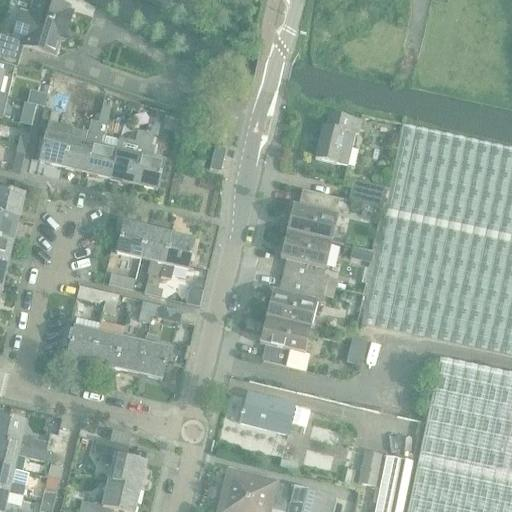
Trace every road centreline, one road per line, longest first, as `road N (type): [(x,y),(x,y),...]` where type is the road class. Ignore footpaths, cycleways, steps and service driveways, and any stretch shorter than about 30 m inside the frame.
road 1 (residential): [(192,430),(250,143),(294,0)]
road 2 (residential): [(18,390),(43,282),(57,278),(72,215)]
road 3 (residential): [(192,430),(18,390)]
